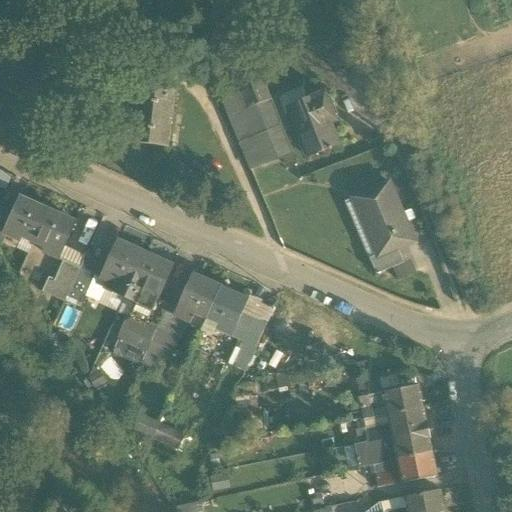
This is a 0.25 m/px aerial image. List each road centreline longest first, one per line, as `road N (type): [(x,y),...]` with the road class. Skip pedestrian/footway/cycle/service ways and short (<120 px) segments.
road 1 (residential): [(458,345),(0,143)]
road 2 (residential): [(458,345),(493,511)]
